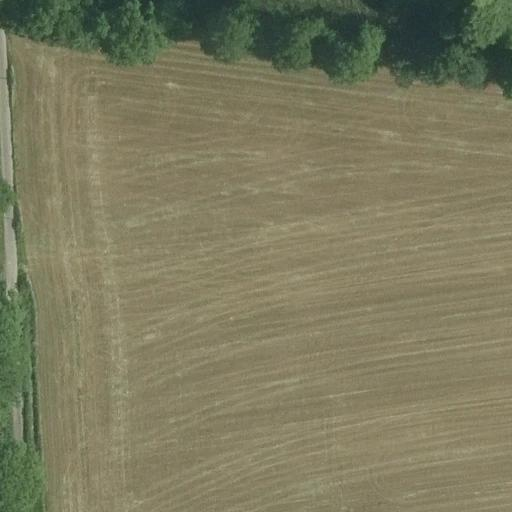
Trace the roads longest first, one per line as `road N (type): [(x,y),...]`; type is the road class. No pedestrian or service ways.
road 1 (unclassified): [(22,511),(0,84)]
road 2 (track): [(154,0),(511,35)]
